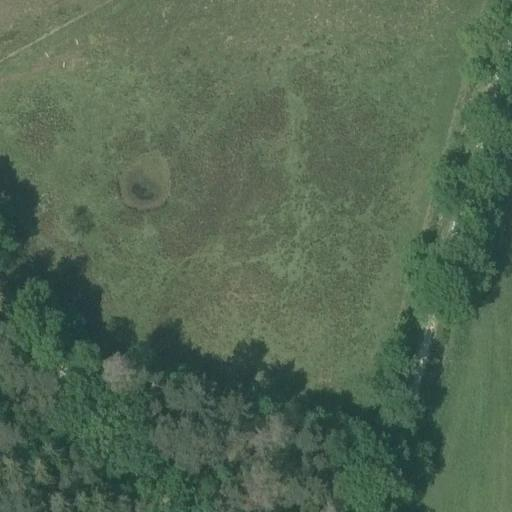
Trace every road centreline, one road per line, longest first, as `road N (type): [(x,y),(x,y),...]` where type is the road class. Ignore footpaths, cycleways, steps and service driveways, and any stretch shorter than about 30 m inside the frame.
road 1 (track): [(511,5),(374,511)]
road 2 (track): [(0,301),(163,511)]
